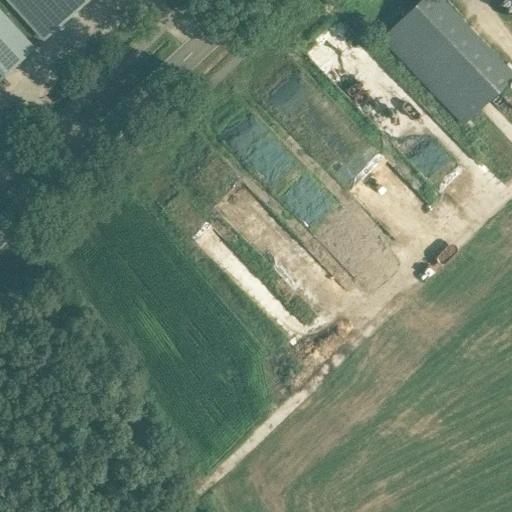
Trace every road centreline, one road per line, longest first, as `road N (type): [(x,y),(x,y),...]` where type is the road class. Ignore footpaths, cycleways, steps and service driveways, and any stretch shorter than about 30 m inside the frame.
road 1 (track): [(511,192),(179,511)]
road 2 (secondary): [(0,232),(248,0)]
